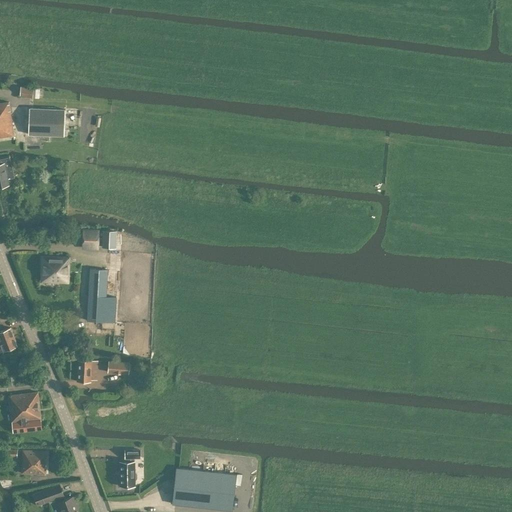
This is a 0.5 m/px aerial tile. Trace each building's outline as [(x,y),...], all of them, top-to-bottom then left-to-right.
[(20,97),(34,99),(36,91),(22,88),(20,97)] [(0,138),(15,136),(9,104),(0,105),(0,138)] [(29,136),(65,137),(66,111),(30,110),(29,136)] [(0,188),(10,186),(9,180),(12,179),(11,173),(9,164),(12,164),(10,159),(4,160),(4,159),(0,159),(0,188)] [(98,249),(99,232),(84,232),(83,249),(98,249)] [(102,232),(102,250),(117,250),(117,232),(102,232)] [(69,258),(40,257),(39,284),(68,285),(69,258)] [(91,272),(88,322),(126,324),(127,300),(107,298),(109,273),(91,272)] [(111,289),(127,289),(128,274),(112,273),(111,289)] [(0,332),(0,353),(17,347),(9,329),(0,332)] [(78,361),(77,383),(91,384),(92,380),(97,380),(98,362),(78,361)] [(109,364),(108,374),(129,375),(130,365),(109,364)] [(13,432),(41,429),(37,393),(9,396),(13,432)] [(22,472),(45,473),(46,452),(24,451),(22,472)] [(135,463),(134,460),(141,460),(141,452),(125,452),(126,460),(126,463),(120,463),(120,488),(135,488),(135,483),(136,481),(137,480),(137,476),(136,474),(135,473),(135,463)] [(173,506),(233,511),(237,476),(177,469),(173,506)] [(61,511),(78,511),(74,498),(65,501),(64,497),(60,486),(34,495),(38,507),(57,500),(58,504),(61,511)]
